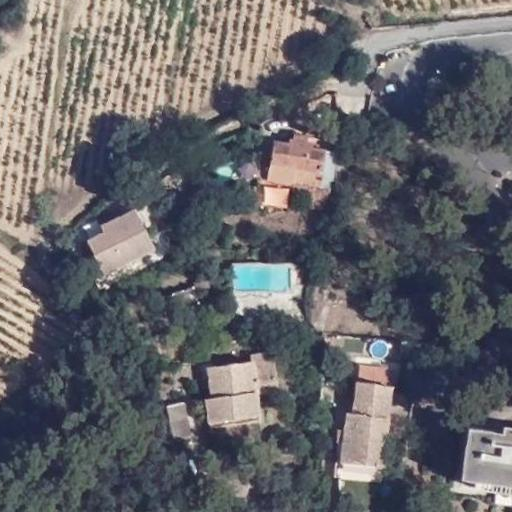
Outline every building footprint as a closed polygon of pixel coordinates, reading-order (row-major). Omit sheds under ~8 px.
[(326,123),(339,124),(341,115),(341,110),(327,108),(326,123)] [(294,131),(293,140),(305,142),(306,133),(294,131)] [(327,185),(332,185),(336,152),(309,148),(310,142),(305,142),(293,140),(287,139),(287,143),(273,141),(265,181),(290,186),(288,194),(303,197),(301,210),(322,214),(327,185)] [(118,220),(104,227),(107,234),(92,242),(108,276),(158,250),(138,211),(118,220)] [(100,220),(104,227),(118,220),(114,213),(100,220)] [(251,362),(199,369),(202,388),(214,387),(215,397),(208,398),(211,422),(261,414),(258,390),(277,388),(272,352),(251,355),(251,362)] [(343,429),(337,477),(377,482),(383,435),(404,436),(408,404),(389,402),(394,370),(358,366),(352,412),(346,412),(343,429)] [(187,405),(170,408),(175,437),(192,436),(187,405)] [(511,434),(470,428),(461,479),(508,486),(511,486),(511,434)] [(329,476),(337,477),(343,429),(335,429),(329,476)]
